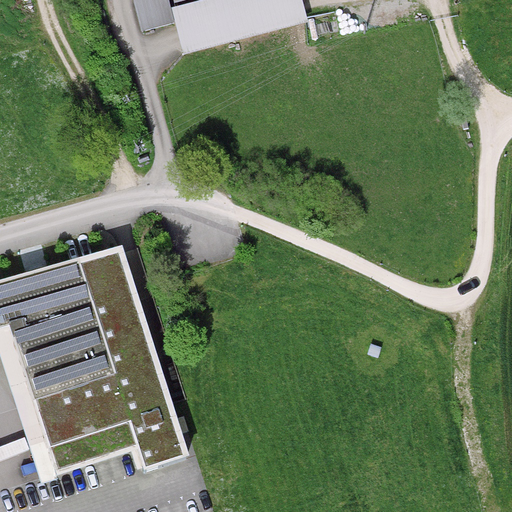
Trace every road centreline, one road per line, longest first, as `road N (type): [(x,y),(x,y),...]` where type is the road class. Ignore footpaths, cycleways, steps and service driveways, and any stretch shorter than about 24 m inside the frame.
road 1 (track): [(496,125),(479,264),(468,288),(450,299),(405,288),(248,218),(152,196)]
road 2 (track): [(119,205),(118,169),(91,82),(42,0)]
road 3 (track): [(121,0),(165,143),(152,196)]
road 4 (track): [(142,66),(177,35),(320,0)]
road 5 (unclassified): [(0,237),(152,196)]
road 6 (track): [(496,125),(457,68),(433,0)]
